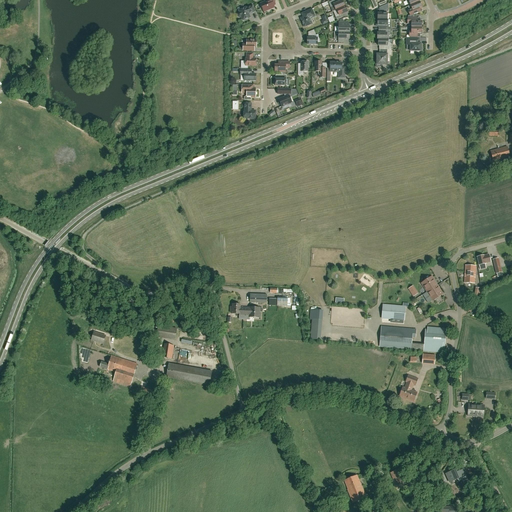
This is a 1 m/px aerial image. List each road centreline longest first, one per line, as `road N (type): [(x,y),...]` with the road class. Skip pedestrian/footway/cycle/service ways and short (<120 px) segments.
road 1 (primary): [(0,365),(43,264),(87,219),(370,96)]
road 2 (primary): [(368,89),(89,209),(29,273),(0,345)]
road 3 (unclassified): [(439,432),(459,326),(453,259),(511,236)]
road 4 (unclassified): [(439,432),(331,393),(244,411)]
road 5 (unclassified): [(73,511),(142,456),(244,411)]
road 6 (unclassified): [(244,411),(211,291),(175,284),(156,296)]
road 7 (primary): [(511,21),(368,89)]
road 8 (primary): [(370,96),(511,32)]
road 9 (unknown): [(339,511),(305,479),(267,401)]
